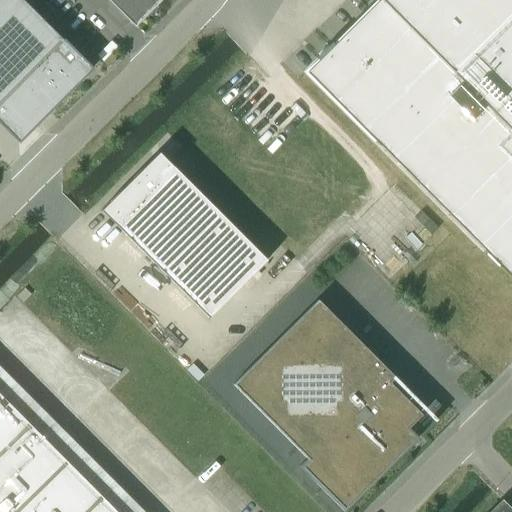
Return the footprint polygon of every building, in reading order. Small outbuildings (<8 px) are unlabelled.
[(22,0),(0,0),(0,124),(18,143),(92,69),(22,0)] [(106,0),(134,27),(161,0),(106,0)] [(378,146),(482,251),(511,280),(511,0),(378,0),(333,46),(330,43),(314,59),(317,61),(305,73),(378,146)] [(99,210),(207,318),(265,260),(227,221),(224,219),(158,152),(99,210)] [(298,467),(344,511),(418,438),(408,428),(421,415),(375,369),(381,364),(317,301),(232,385),(306,459),(298,467)] [(116,511),(0,395),(0,511),(116,511)] [(511,511),(501,500),(488,511),(511,511)]
